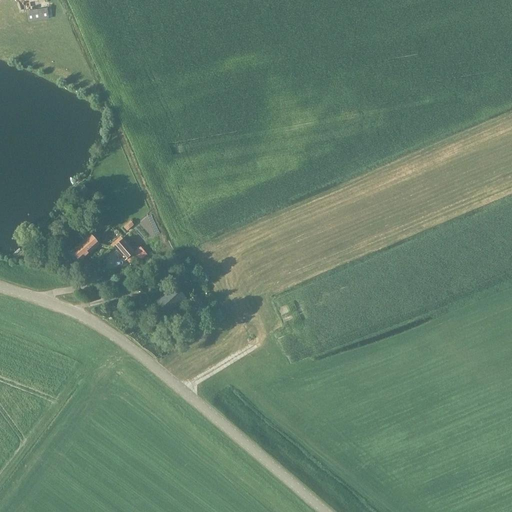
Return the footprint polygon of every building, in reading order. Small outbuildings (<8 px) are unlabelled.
[(46,9),(27,12),(28,23),(48,20),(46,9)] [(130,221),(123,228),(126,232),(133,226),(130,221)] [(90,236),(71,252),(79,262),(98,245),(90,236)] [(123,240),(114,248),(125,261),(134,253),(123,240)] [(158,281),(176,273),(172,264),(154,272),(158,281)] [(170,279),(177,288),(186,279),(179,271),(170,279)] [(174,287),(156,303),(166,315),(184,299),(174,287)] [(209,315),(193,297),(189,300),(205,319),(209,315)]
